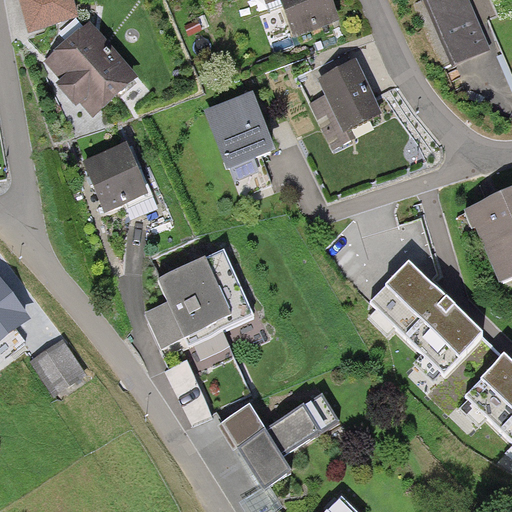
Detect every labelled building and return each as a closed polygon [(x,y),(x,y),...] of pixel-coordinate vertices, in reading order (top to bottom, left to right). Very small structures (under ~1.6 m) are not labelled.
[(73,0),(19,0),(29,34),(79,19),(73,0)] [(332,0),(263,0),(268,13),(282,7),(294,40),(341,22),(332,0)] [(490,51),(468,0),(427,0),(455,65),(490,51)] [(93,118),(139,78),(90,22),(44,62),(60,80),(56,84),(76,107),(80,104),(93,118)] [(356,60),(317,79),(326,96),(310,103),(332,150),(356,139),(351,130),(383,115),(356,60)] [(253,94),(205,113),(228,171),(276,152),(253,94)] [(149,195),(127,144),(83,163),(105,214),(149,195)] [(511,278),(511,189),(464,211),(473,230),(475,229),(500,284),(511,278)] [(224,251),(158,280),(168,302),(145,313),(161,350),(185,339),(189,348),(255,318),(224,251)] [(484,336),(409,263),(370,304),(445,376),(484,336)] [(0,282),(0,347),(29,328),(0,282)] [(88,377),(64,340),(31,362),(54,398),(88,377)] [(511,364),(505,357),(465,397),(511,444),(511,364)] [(340,422),(323,395),(266,430),(237,449),(264,491),(292,474),(283,458),(340,422)] [(266,430),(250,406),(218,426),(234,451),(237,449),(266,430)] [(355,511),(342,498),(328,511),(355,511)]
